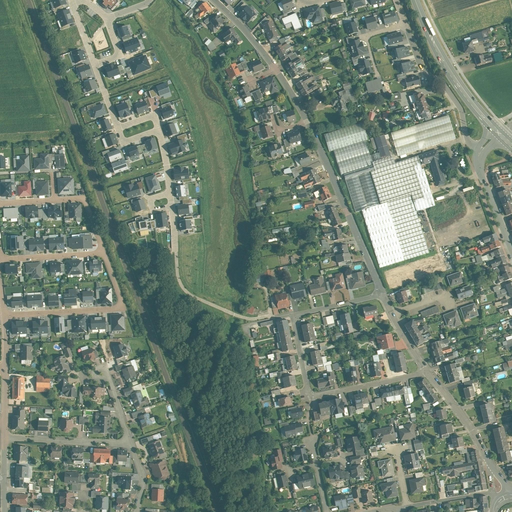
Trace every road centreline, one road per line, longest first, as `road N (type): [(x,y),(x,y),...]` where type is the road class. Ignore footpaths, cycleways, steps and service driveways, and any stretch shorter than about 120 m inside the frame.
road 1 (unclassified): [(385,294),(309,120),(251,35),(214,0)]
road 2 (residential): [(428,373),(311,397),(293,315),(385,294)]
road 3 (residential): [(102,252),(118,305),(3,314)]
road 4 (primary): [(414,0),(452,78),(495,131)]
road 5 (unclassified): [(509,494),(472,427),(428,373)]
road 6 (residential): [(130,442),(4,437)]
